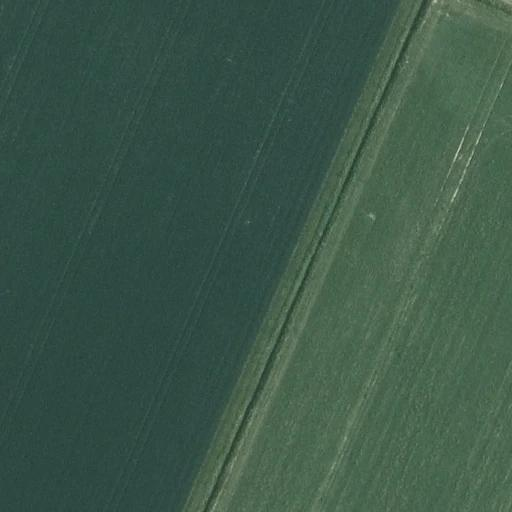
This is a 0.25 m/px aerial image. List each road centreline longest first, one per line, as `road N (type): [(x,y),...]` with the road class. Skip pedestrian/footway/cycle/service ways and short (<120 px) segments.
road 1 (track): [(218,511),(437,0),(511,28)]
road 2 (track): [(411,0),(190,511)]
